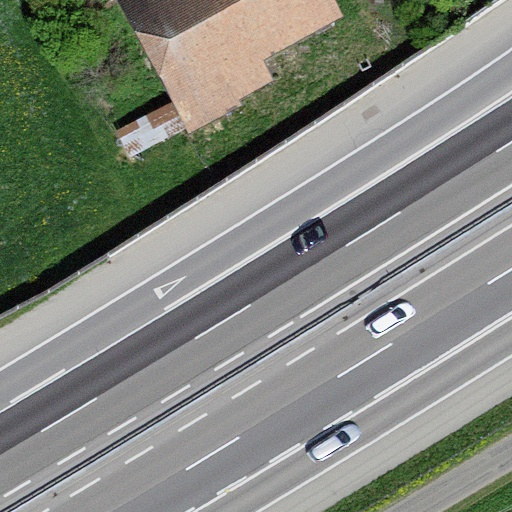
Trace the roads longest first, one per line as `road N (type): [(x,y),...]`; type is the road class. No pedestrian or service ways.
road 1 (motorway): [(511,70),(425,128),(184,344)]
road 2 (motorway): [(511,141),(184,344)]
road 3 (motorway): [(114,511),(355,365)]
road 4 (motorway): [(184,344),(0,455)]
road 5 (motorway): [(355,365),(511,268)]
road 6 (motorway): [(355,365),(511,293)]
